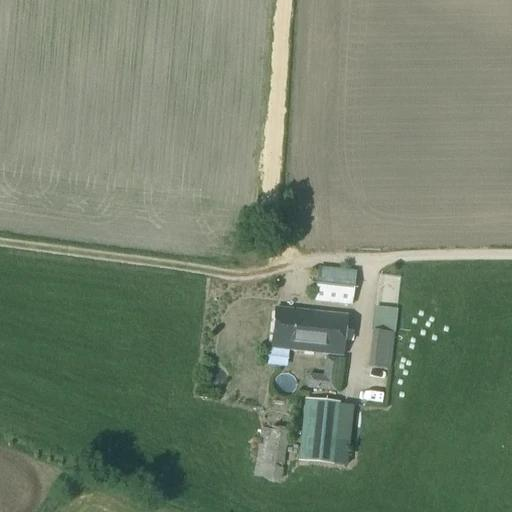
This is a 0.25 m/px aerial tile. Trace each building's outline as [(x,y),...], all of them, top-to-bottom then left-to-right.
[(316,269),(311,303),(351,308),(356,274),(316,269)] [(376,311),(369,371),(389,373),(396,313),(376,311)] [(275,312),(271,351),(340,358),(344,319),(275,312)] [(303,386),(325,388),(327,375),(305,373),(303,386)] [(304,402),(296,463),(333,468),(341,407),(304,402)] [(263,428),(253,479),(279,484),(289,433),(263,428)]
